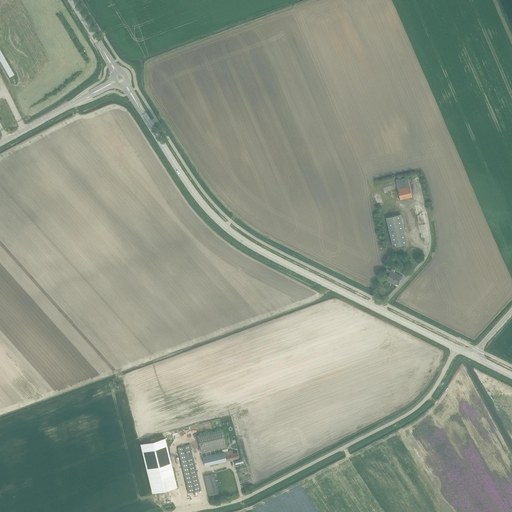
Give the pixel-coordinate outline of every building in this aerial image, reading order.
[(396,180),(400,199),(412,196),(408,177),(396,180)] [(386,217),(393,247),(408,243),(401,214),(386,217)] [(402,280),(403,277),(395,272),(396,270),(393,268),(393,267),(390,265),(386,271),(390,273),(387,279),(396,285),(399,279),(402,280)] [(226,461),(238,458),(237,452),(233,453),(232,450),(228,451),(223,429),(197,435),(205,466),(226,461)] [(165,437),(155,440),(154,437),(149,438),(150,441),(140,443),(152,492),(177,486),(165,437)] [(189,493),(201,490),(190,444),(178,447),(189,493)] [(209,495),(218,493),(213,473),(204,475),(209,495)]
